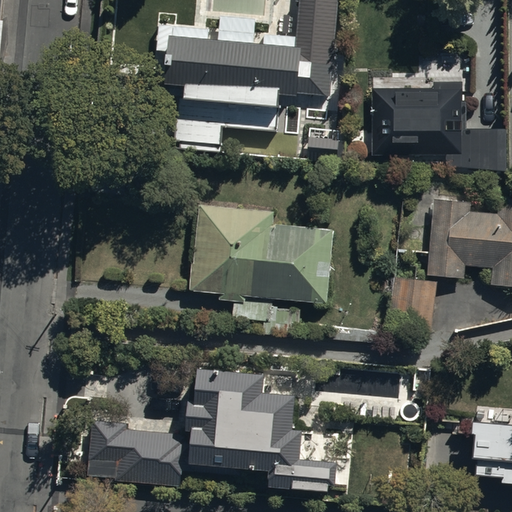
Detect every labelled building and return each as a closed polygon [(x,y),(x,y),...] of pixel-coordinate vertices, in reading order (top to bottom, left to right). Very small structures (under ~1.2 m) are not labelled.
[(166,81),(181,83),(176,142),(222,146),(223,125),(278,130),(281,91),(331,95),(334,64),(339,0),(300,0),(296,45),(170,34),(166,81)] [(463,89),(374,89),(374,155),(449,155),(449,170),(508,170),(508,128),(462,128),(463,89)] [(339,139),(310,137),(308,160),(337,163),(339,139)] [(473,201),(434,198),(427,275),(465,278),(466,266),(492,268),(490,284),(511,285),(511,198),(498,197),(496,213),(472,211),(473,201)] [(220,299),(236,301),(232,332),(300,338),(303,301),(327,303),(334,229),(274,224),(276,211),(202,204),(193,290),(220,293),(220,299)] [(394,278),(389,326),(432,330),(437,282),(394,278)] [(266,374),(200,368),(197,400),(191,399),(189,428),(193,429),(192,438),(190,438),(190,433),(129,427),(129,423),(92,420),(87,479),(182,487),(183,469),(240,474),(241,466),(272,469),(271,484),(328,489),(328,483),(335,483),(337,463),(301,460),(303,430),(293,429),(296,395),(264,392),(266,374)] [(473,418),(471,454),(476,454),(475,471),(504,474),(504,480),(511,480),(511,409),(477,406),(477,418),(473,418)]
